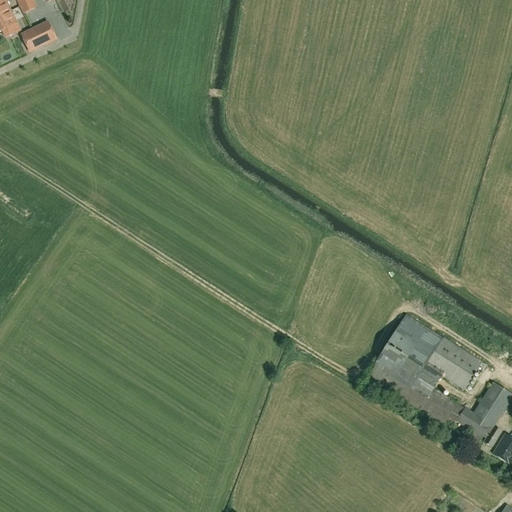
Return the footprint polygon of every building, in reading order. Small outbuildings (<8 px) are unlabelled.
[(5,0),(0,0),(0,16),(11,11),(5,0)] [(36,8),(32,0),(17,0),(24,14),(36,8)] [(20,32),(17,24),(11,11),(0,16),(0,32),(6,30),(10,37),(20,32)] [(26,45),(30,52),(56,39),(48,22),(27,32),(32,42),(26,45)] [(405,315),(366,377),(442,425),(447,416),(456,421),(464,408),(416,377),(441,337),(405,315)] [(482,363),(443,338),(425,366),(465,391),(482,363)] [(511,400),(511,396),(492,384),(474,414),(490,424),(492,422),(496,424),(511,400)] [(496,424),(492,422),(490,424),(474,414),(464,408),(456,421),(483,437),(485,434),(488,436),(484,443),(492,447),(502,432),(494,427),(496,424)] [(511,438),(505,434),(493,455),(511,466),(511,438)]
